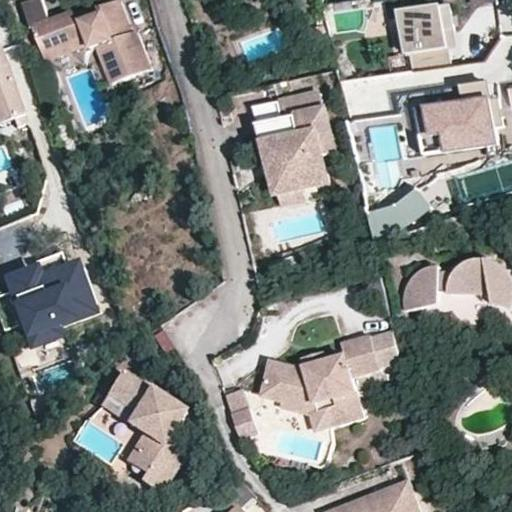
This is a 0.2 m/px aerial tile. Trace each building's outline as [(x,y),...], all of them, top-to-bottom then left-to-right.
[(31,37),(33,36),(43,61),(95,40),(99,50),(113,85),(154,68),(140,33),(134,35),(120,2),(100,10),(105,21),(79,32),(74,20),(50,29),(41,6),(22,13),(31,37)] [(444,5),(399,11),(406,68),(451,63),(444,5)] [(105,21),(100,10),(74,20),(79,32),(105,21)] [(47,71),(99,50),(95,40),(43,61),(47,71)] [(0,129),(12,124),(16,135),(30,129),(0,58),(0,129)] [(503,150),(495,89),(471,93),(472,100),(423,107),(430,160),(503,150)] [(332,152),(320,93),(277,102),(281,120),(261,124),(276,191),(301,186),(326,181),(321,154),(332,152)] [(277,102),(258,106),(261,124),(281,120),(277,102)] [(301,186),(276,191),(279,204),(304,198),(301,186)] [(0,259),(19,251),(10,231),(0,235),(0,259)] [(498,305),(511,307),(511,273),(510,270),(500,265),(493,263),(487,262),(463,272),(445,271),(445,268),(443,268),(418,278),(413,286),(406,297),(406,313),(425,310),(442,310),(441,295),(451,292),(452,298),(498,298),(498,305)] [(64,338),(101,323),(84,280),(47,295),(44,286),(18,296),(22,305),(2,313),(14,342),(33,335),(42,357),(68,347),(64,338)] [(348,359),(327,364),(308,371),(277,367),(271,400),(290,405),(291,399),(319,403),(327,433),(367,420),(355,380),(381,372),(372,341),(344,349),(348,359)] [(308,371),(327,364),(324,355),(303,362),(308,371)] [(137,418),(136,420),(151,431),(145,441),(139,452),(157,465),(149,476),(146,483),(164,496),(187,458),(171,447),(188,417),(125,377),(110,399),(137,418)] [(320,435),(327,433),(319,403),(291,399),(290,405),(290,410),(314,417),(320,435)] [(251,407),(232,412),(240,435),(258,430),(251,407)] [(151,431),(136,420),(130,431),(145,441),(151,431)] [(132,465),(149,476),(157,465),(139,452),(132,465)] [(421,511),(410,482),(381,493),(376,502),(365,506),(355,502),(327,511),(421,511)] [(376,502),(381,493),(355,502),(365,506),(376,502)]
